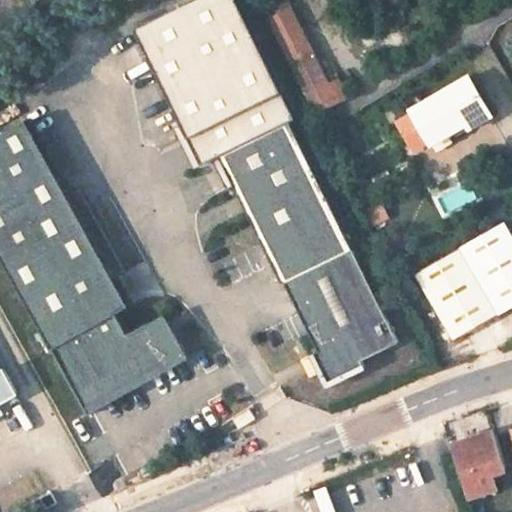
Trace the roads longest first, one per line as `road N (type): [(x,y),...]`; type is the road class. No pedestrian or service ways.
road 1 (unclassified): [(162,511),(511,372)]
road 2 (residential): [(511,6),(368,92)]
